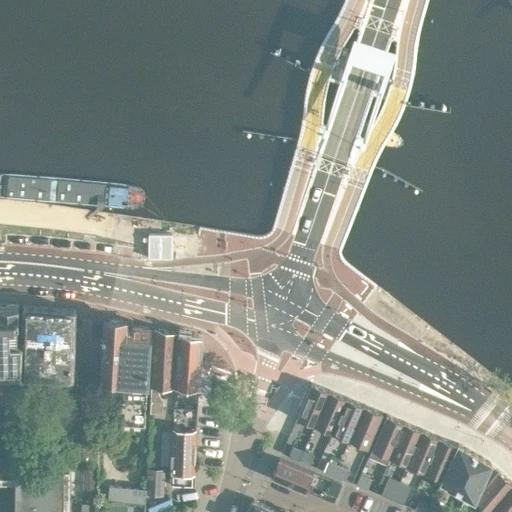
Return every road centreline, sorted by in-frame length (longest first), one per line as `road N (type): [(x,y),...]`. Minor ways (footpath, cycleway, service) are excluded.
road 1 (secondary): [(277,313),(387,0)]
road 2 (secondary): [(0,268),(277,313)]
road 3 (unclassified): [(511,442),(464,407),(277,313)]
road 4 (residential): [(277,313),(265,375),(218,511)]
